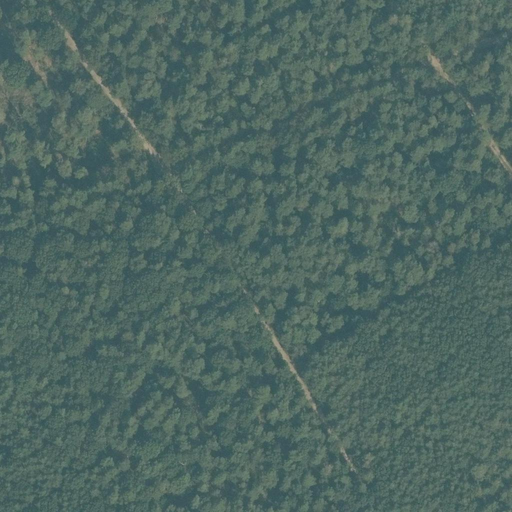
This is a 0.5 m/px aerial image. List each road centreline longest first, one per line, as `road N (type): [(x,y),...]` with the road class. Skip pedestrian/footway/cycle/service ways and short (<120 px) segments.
road 1 (track): [(37,0),(168,171),(378,511)]
road 2 (track): [(0,240),(511,31)]
road 3 (unknown): [(434,63),(511,175)]
